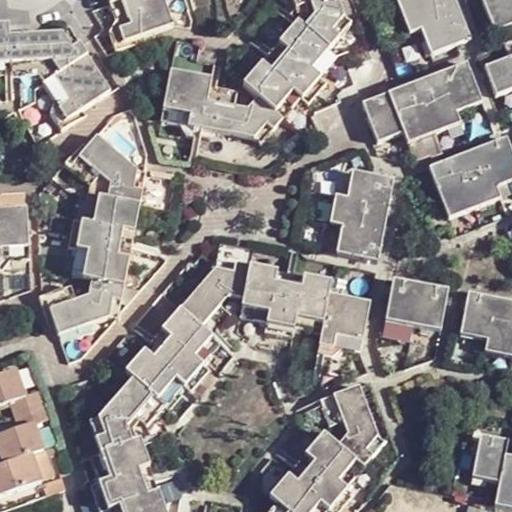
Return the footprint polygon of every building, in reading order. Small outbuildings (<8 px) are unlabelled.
[(114,0),(120,20),(115,33),(119,45),(182,28),(171,0),(114,0)] [(330,46),(350,39),(332,0),(284,0),(290,15),(306,10),(295,25),(272,13),(249,36),(266,53),(242,85),(254,103),(238,109),(229,93),(208,92),(208,80),(171,73),(161,125),(184,129),(183,140),(202,143),(205,132),(258,139),(274,120),(295,103),(301,98),(325,88),(323,80),(328,73),(343,66),(343,63),(338,50),(330,46)] [(464,18),(453,22),(446,4),(444,0),(397,0),(411,38),(423,34),(431,57),(437,55),(473,43),(464,18)] [(511,0),(479,0),(501,50),(481,58),(500,100),(511,94),(511,0)] [(116,89),(84,39),(72,31),(73,27),(12,34),(9,17),(0,17),(0,262),(3,260),(29,254),(29,208),(22,203),(0,203),(0,75),(41,75),(58,107),(49,113),(60,126),(116,89)] [(419,147),(465,127),(484,118),(467,78),(450,85),(402,106),(399,98),(375,109),(392,149),(415,139),(419,147)] [(114,317),(151,180),(124,167),(95,139),(69,166),(77,179),(80,181),(85,181),(89,176),(110,188),(107,201),(90,198),(84,221),(73,223),(66,245),(76,253),(70,272),(89,281),(85,291),(69,297),(63,287),(40,293),(55,333),(114,317)] [(496,191),(511,184),(511,159),(504,141),(429,173),(449,222),(500,201),(496,191)] [(340,255),(382,263),(388,236),(380,235),(391,182),(360,176),(355,200),(341,197),(335,228),(345,230),(340,255)] [(341,353),(358,355),(368,305),(331,298),(333,283),(225,264),(129,367),(135,374),(95,417),(104,440),(94,450),(102,471),(94,479),(101,507),(111,503),(114,511),(328,511),(385,451),(360,391),(322,402),(327,423),(339,423),(346,437),(339,443),(321,436),(271,489),(273,506),(266,511),(164,511),(166,510),(144,440),(146,432),(190,384),(202,382),(215,368),(208,360),(223,347),(217,338),(230,326),(219,311),(231,299),(250,304),(246,320),(267,326),(264,334),(296,342),(297,333),(324,337),(321,358),(339,364),(341,353)] [(387,328),(430,336),(438,294),(395,286),(387,328)] [(511,302),(472,295),(464,338),(489,343),(487,355),(511,359),(511,302)] [(0,502),(40,489),(31,462),(41,459),(30,432),(47,427),(37,398),(22,402),(13,376),(0,379),(0,414),(9,411),(16,433),(0,439),(0,465),(2,471),(0,471),(0,502)] [(511,443),(484,438),(475,480),(500,485),(495,508),(511,511),(511,443)]
